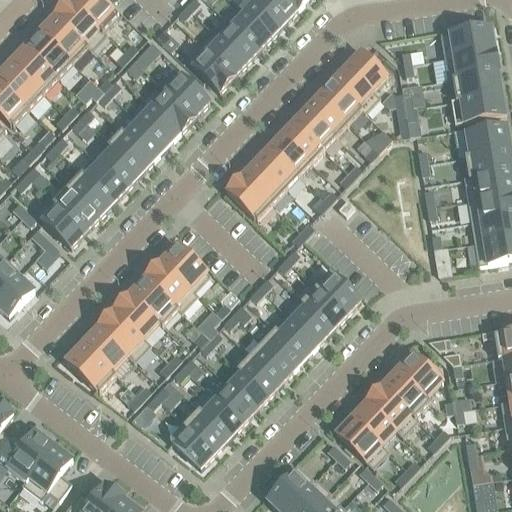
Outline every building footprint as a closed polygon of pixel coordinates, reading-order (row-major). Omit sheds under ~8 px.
[(94,0),(76,0),(70,7),(104,39),(119,23),(94,0)] [(254,0),(241,14),(272,43),(285,30),(254,0)] [(281,0),(254,0),(285,30),(298,16),(281,0)] [(281,0),(298,16),(312,2),(309,0),(281,0)] [(195,4),(187,13),(192,18),(201,10),(195,4)] [(70,7),(55,22),(92,58),(107,42),(70,7)] [(187,13),(178,22),(184,27),(192,18),(187,13)] [(241,14),(229,28),(232,31),(260,57),(272,43),(241,14)] [(55,22),(40,38),(74,70),(88,55),(91,58),(92,58),(55,22)] [(232,31),(220,44),(247,70),(260,57),(232,31)] [(442,42),(445,65),(454,64),(495,57),(492,34),(450,41),(442,42)] [(165,36),(156,45),(162,50),(170,41),(165,36)] [(40,38),(25,54),(59,86),(74,70),(40,38)] [(213,38),(199,52),(233,85),(247,70),(220,44),(213,38)] [(132,49),(124,58),(130,64),(139,56),(139,55),(132,49)] [(199,52),(185,67),(220,99),(233,85),(199,52)] [(25,54),(10,69),(44,101),(59,86),(25,54)] [(495,58),(495,57),(454,64),(445,65),(449,86),(453,86),(499,78),(497,69),(500,69),(498,58),(495,58)] [(124,58),(115,67),(122,73),(130,64),(124,58)] [(141,73),(149,64),(144,59),(135,67),(141,73)] [(346,74),(373,99),(387,85),(360,59),(346,74)] [(402,60),(404,72),(412,70),(410,59),(402,60)] [(135,67),(127,76),(133,82),(141,73),(135,67)] [(10,69),(0,80),(0,89),(29,117),(44,101),(10,69)] [(414,82),(412,70),(404,72),(406,83),(414,82)] [(346,74),(332,88),(363,117),(366,120),(380,106),(373,99),(346,74)] [(174,76),(160,90),(163,94),(167,97),(195,125),(210,110),(179,81),(177,79),(174,76)] [(453,86),(456,107),(502,99),(499,78),(453,86)] [(107,85),(99,94),(105,99),(107,97),(113,91),(107,85)] [(113,91),(107,97),(113,102),(121,94),(115,88),(113,91)] [(332,88),(319,102),(349,131),(363,117),(332,88)] [(0,89),(0,120),(13,133),(29,117),(0,89)] [(422,91),(402,95),(402,100),(403,100),(405,112),(405,115),(417,113),(425,112),(422,91)] [(99,94),(91,103),(96,108),(99,106),(105,99),(99,94)] [(107,97),(105,99),(99,106),(105,111),(113,102),(107,97)] [(153,112),(181,139),(195,125),(167,97),(153,112)] [(502,99),(456,107),(452,108),(456,130),(465,129),(506,122),(502,99)] [(402,100),(395,101),(397,113),(405,112),(403,100),(402,100)] [(319,102),(307,115),(337,144),(349,131),(319,102)] [(71,127),(79,118),(73,112),(65,121),(71,127)] [(139,127),(167,154),(181,139),(153,112),(139,127)] [(405,112),(397,113),(399,125),(406,124),(407,124),(405,115),(405,112)] [(417,113),(405,115),(407,124),(406,124),(408,132),(409,143),(409,144),(416,143),(421,142),(417,113)] [(307,115),(294,128),(325,157),(337,144),(307,115)] [(86,130),(95,121),(89,116),(81,125),(86,130)] [(71,127),(65,121),(56,130),(62,135),(71,127)] [(406,124),(399,125),(400,133),(408,132),(406,124)] [(72,133),(78,139),(86,130),(81,125),(72,133)] [(167,154),(139,127),(125,141),(154,168),(167,154)] [(294,128),(282,141),(312,170),(325,157),(294,128)] [(470,163),(511,156),(508,134),(467,140),(470,163)] [(112,155),(141,182),(154,168),(125,141),(122,137),(109,151),(112,155)] [(282,141),(269,154),(300,183),(312,170),(282,141)] [(54,152),(60,158),(68,149),(62,144),(54,152)] [(379,160),(387,151),(382,145),(373,154),(379,160)] [(39,148),(31,156),(37,162),(45,153),(39,148)] [(54,152),(46,161),(52,167),(60,158),(54,152)] [(286,197),(300,183),(269,154),(256,168),(286,197)] [(371,168),(379,160),(373,154),(365,163),(371,168)] [(127,196),(141,182),(112,155),(99,168),(127,196)] [(23,165),(29,171),(37,162),(31,156),(23,165)] [(466,163),(469,185),(511,177),(511,159),(511,156),(470,163),(466,163)] [(419,159),(421,171),(428,170),(427,158),(419,159)] [(86,182),(114,210),(127,196),(99,168),(86,182)] [(272,212),(286,197),(256,168),(242,183),(272,212)] [(428,170),(421,171),(423,183),(430,181),(428,170)] [(354,186),(362,177),(357,171),(348,180),(354,186)] [(34,173),(26,182),(32,187),(40,179),(34,173)] [(511,177),(469,185),(465,185),(469,207),(511,199),(511,177)] [(82,179),(68,194),(100,224),(114,210),(86,182),(82,179)] [(346,194),(354,186),(348,180),(340,189),(346,194)] [(18,191),(15,194),(21,199),(32,187),(26,182),(18,191)] [(0,188),(0,194),(3,197),(12,188),(6,183),(0,188)] [(258,227),(272,212),(242,183),(228,198),(258,227)] [(57,212),(86,239),(100,224),(68,194),(54,209),(57,212)] [(324,206),(329,212),(338,203),(332,197),(324,206)] [(511,199),(469,207),(472,228),(511,221),(511,199)] [(434,200),(426,202),(428,213),(435,212),(434,200)] [(86,239),(54,209),(50,205),(36,220),(41,224),(43,227),(72,254),(86,239)] [(355,212),(347,205),(338,215),(346,222),(355,212)] [(324,206),(315,215),(321,220),(329,212),(324,206)] [(28,218),(19,210),(13,216),(22,224),(28,218)] [(435,212),(428,213),(429,225),(437,224),(435,212)] [(36,227),(28,218),(22,224),(31,233),(36,227)] [(511,221),(472,228),(476,249),(511,243),(511,221)] [(301,239),(306,244),(315,236),(309,230),(301,239)] [(292,248),(298,253),(306,244),(301,239),(292,248)] [(51,249),(43,241),(37,247),(46,255),(51,249)] [(434,256),(442,255),(440,243),(433,244),(434,256)] [(511,243),(476,249),(479,272),(488,271),(511,266),(511,243)] [(60,258),(51,249),(46,255),(54,263),(60,258)] [(177,251),(161,268),(194,300),(195,299),(211,283),(177,251)] [(442,255),(434,256),(436,268),(444,267),(442,255)] [(286,265),(292,271),(300,262),(295,257),(286,265)] [(286,265),(278,274),(284,280),(292,271),(286,265)] [(161,268),(145,284),(179,316),(178,317),(181,320),(182,320),(198,303),(199,303),(195,299),(194,300),(161,268)] [(6,269),(0,275),(0,303),(19,283),(6,269)] [(316,294),(346,323),(360,308),(330,279),(316,294)] [(19,283),(0,303),(0,315),(9,324),(35,297),(19,283)] [(145,284),(129,301),(160,330),(159,330),(162,334),(163,333),(178,317),(179,316),(145,284)] [(267,285),(259,294),(265,300),(273,291),(267,285)] [(265,300),(259,294),(251,303),(256,308),(265,300)] [(305,312),(332,338),(346,323),(316,294),(302,308),(305,312)] [(129,301),(114,317),(144,346),(145,345),(159,330),(160,330),(129,301)] [(298,305),(285,319),(292,326),(319,351),(332,338),(305,312),(302,308),(298,305)] [(224,310),(216,318),(222,324),(230,315),(224,310)] [(241,313),(233,321),(239,327),(244,331),(252,322),(241,313)] [(114,317),(98,334),(128,363),(135,369),(151,353),(151,352),(145,345),(144,346),(114,317)] [(239,327),(233,321),(225,330),(231,335),(239,327)] [(279,340),(306,365),(319,351),(292,326),(279,340)] [(212,332),(204,340),(210,346),(217,338),(218,337),(212,332)] [(260,337),(255,332),(250,337),(256,342),(260,337)] [(98,334),(82,350),(116,382),(122,388),(138,372),(135,369),(128,363),(98,334)] [(263,349),(293,378),(306,365),(279,340),(275,336),(263,349)] [(494,337),(482,339),(483,346),(495,344),(495,342),(494,337)] [(217,338),(208,347),(214,353),(223,344),(217,338)] [(498,365),(503,364),(511,362),(511,339),(495,342),(495,344),(498,365)] [(204,340),(195,349),(197,350),(201,355),(208,347),(210,346),(204,340)] [(445,345),(429,348),(439,357),(447,356),(445,345)] [(208,347),(200,356),(206,361),(214,353),(208,347)] [(250,362),(281,391),(293,378),(263,349),(250,362)] [(82,350),(66,368),(100,400),(116,382),(82,350)] [(451,360),(443,362),(453,372),(461,371),(459,359),(451,360)] [(182,366),(176,360),(168,369),(174,375),(182,366)] [(397,377),(427,406),(442,390),(412,361),(397,377)] [(242,379),(269,404),(281,391),(250,362),(238,375),(242,379)] [(498,365),(492,366),(495,388),(507,386),(511,385),(511,362),(503,364),(498,365)] [(191,365),(183,374),(189,380),(197,371),(191,365)] [(174,375),(168,369),(160,378),(166,383),(174,375)] [(461,371),(453,372),(455,384),(463,383),(461,371)] [(189,380),(183,374),(175,383),(180,388),(189,380)] [(397,377),(382,393),(414,424),(415,424),(430,409),(427,406),(397,377)] [(229,392),(256,417),(269,404),(242,379),(229,392)] [(169,388),(164,394),(170,400),(175,394),(169,388)] [(243,431),(256,417),(229,392),(216,406),(243,431)] [(137,402),(143,408),(151,399),(145,393),(137,402)] [(382,393),(367,409),(397,437),(403,443),(418,428),(415,424),(414,424),(382,393)] [(170,400),(164,394),(155,403),(161,408),(170,400)] [(209,399),(196,413),(199,416),(203,420),(230,445),(243,431),(216,406),(209,399)] [(134,416),(143,408),(137,402),(128,411),(134,416)] [(161,408),(155,403),(147,411),(153,417),(161,408)] [(453,406),(453,408),(455,418),(463,417),(461,405),(453,406)] [(0,461),(12,446),(1,438),(14,421),(10,419),(12,415),(0,406),(0,461)] [(455,420),(455,418),(453,408),(445,409),(447,421),(455,420)] [(505,433),(511,431),(511,408),(510,409),(501,410),(505,433)] [(397,437),(367,409),(352,424),(382,453),(397,437)] [(199,416),(185,431),(216,460),(230,445),(203,420),(199,416)] [(463,417),(455,418),(455,420),(457,430),(465,429),(463,417)] [(382,453),(352,424),(351,425),(349,423),(342,431),(344,433),(337,440),(367,469),(374,475),(388,459),(382,453)] [(185,431),(171,446),(201,475),(216,460),(185,431)] [(442,450),(450,442),(444,436),(436,445),(442,450)] [(22,492),(23,493),(54,452),(35,437),(23,454),(12,446),(0,461),(0,469),(25,488),(22,492)] [(433,459),(442,450),(436,445),(428,453),(433,459)] [(476,461),(474,449),(466,450),(468,462),(476,461)] [(57,454),(54,452),(23,493),(42,507),(48,499),(59,508),(72,491),(60,482),(73,466),(69,463),(71,460),(59,451),(57,454)] [(328,457),(336,466),(342,460),(333,451),(328,457)] [(342,460),(336,466),(345,474),(351,468),(342,460)] [(476,461),(468,462),(470,475),(478,474),(476,461)] [(420,473),(414,467),(406,476),(412,481),(420,473)] [(368,488),(370,486),(374,482),(365,474),(360,479),(368,488)] [(268,508),(272,511),(292,511),(314,490),(299,475),(268,508)] [(412,481),(406,476),(398,485),(404,490),(412,481)] [(374,482),(370,486),(368,488),(377,496),(383,490),(374,482)] [(318,511),(323,507),(330,500),(316,487),(314,490),(292,511),(318,511)] [(118,511),(124,505),(121,503),(124,500),(111,490),(109,493),(105,490),(96,503),(84,494),(70,511),(118,511)]
